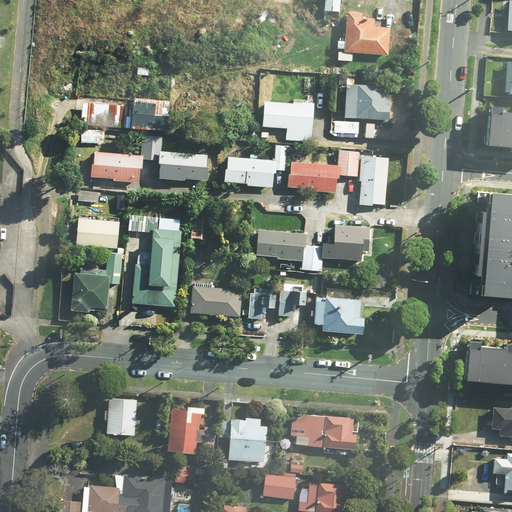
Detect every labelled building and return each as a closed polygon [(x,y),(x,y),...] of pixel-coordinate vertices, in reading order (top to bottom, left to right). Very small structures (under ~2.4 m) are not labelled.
[(287,0),(275,0),(271,12),(282,16),(287,0)] [(341,0),(326,0),(325,18),(340,20),(341,0)] [(363,12),(349,11),(346,52),(390,56),(392,27),(375,25),(376,18),(363,17),(363,12)] [(138,66),(138,75),(151,76),(152,67),(138,66)] [(391,86),(348,84),(346,117),(391,120),(392,104),(390,103),(391,86)] [(134,106),(84,102),(82,124),(170,131),(172,101),(135,98),(134,106)] [(304,104),(266,101),(264,126),(289,128),(288,140),(313,142),(316,103),(304,102),(304,104)] [(485,143),(511,145),(511,105),(488,104),(485,143)] [(361,123),(333,122),(333,136),(360,137),(361,123)] [(83,129),(82,142),(105,143),(106,131),(83,129)] [(144,159),(159,160),(159,162),(162,163),(161,177),(185,179),(185,177),(209,179),(210,167),(208,166),(209,153),(162,149),(164,136),(143,134),(142,154),(96,150),(93,176),(115,178),(114,180),(140,182),(141,167),(143,167),(144,159)] [(275,159),(229,155),(226,180),(248,182),(248,185),(275,187),(277,169),(285,170),(288,145),(277,144),(275,159)] [(338,165),(292,160),(289,186),(311,188),(311,190),(337,192),(338,177),(341,177),(341,175),(358,176),(361,151),(340,149),(338,165)] [(377,155),(362,155),(360,180),(362,180),(360,203),(374,204),(385,205),(390,157),(377,155)] [(511,188),(475,185),(466,296),(511,300),(511,188)] [(100,192),(79,190),(78,202),(99,204),(100,192)] [(120,221),(79,217),(77,244),(118,248),(120,221)] [(214,219),(193,217),(191,237),(213,239),(214,219)] [(323,241),(322,257),(363,259),(363,250),(370,251),(371,226),(336,224),(335,236),(329,236),(329,242),(323,241)] [(151,264),(136,263),(132,302),(176,306),(183,230),(154,227),(151,264)] [(308,233),(259,229),(257,254),(278,256),(278,258),(304,260),(305,246),(307,246),(308,233)] [(109,252),(108,269),(81,267),(81,271),(75,271),(72,309),(90,311),(91,306),(108,308),(110,283),(121,283),(123,253),(109,252)] [(215,283),(194,281),(191,312),(241,316),(243,288),(215,286),(215,283)] [(285,290),(281,289),(279,314),(293,316),(294,309),(298,309),(298,304),(306,305),(307,290),(304,289),(304,284),(285,282),(285,290)] [(252,292),(251,292),(249,317),(263,319),(264,307),(276,308),(277,289),(252,287),(252,292)] [(358,298),(327,295),(326,297),(317,296),(315,323),(324,323),(324,330),(364,333),(366,316),(361,316),(362,299),(358,299),(358,298)] [(464,378),(511,381),(511,343),(467,340),(464,378)] [(139,399),(110,397),(109,410),(102,409),(102,418),(109,419),(108,433),(136,435),(137,424),(140,424),(141,419),(137,419),(139,399)] [(189,409),(175,408),(170,450),(197,453),(198,441),(203,441),(205,428),(200,428),(200,423),(204,423),(206,407),(189,405),(189,409)] [(501,428),(501,435),(511,435),(511,407),(494,406),(493,427),(501,428)] [(327,416),(303,414),(303,417),(294,416),(291,443),(356,448),(357,433),(354,433),(355,418),(351,418),(351,416),(327,414),(327,416)] [(246,419),(234,418),(231,459),(265,462),(268,426),(261,425),(262,418),(246,417),(246,419)] [(511,451),(508,452),(507,458),(495,457),(494,472),(506,473),(505,491),(511,491),(511,451)] [(292,462),(291,472),(303,472),(304,463),(292,462)] [(197,465),(177,463),(175,480),(195,483),(197,465)] [(286,475),(267,473),(264,495),(294,498),(297,473),(286,472),(286,475)] [(167,476),(125,473),(125,474),(116,474),(117,486),(91,484),(91,486),(84,485),(82,511),(104,511),(105,511),(108,511),(170,511),(173,480),(167,479),(167,476)] [(309,488),(301,487),(299,510),(318,511),(359,511),(361,502),(345,500),(347,485),(343,485),(343,483),(319,480),(319,482),(310,481),(309,488)]
